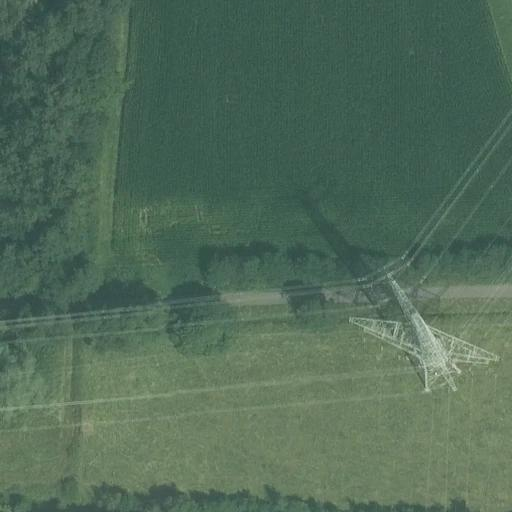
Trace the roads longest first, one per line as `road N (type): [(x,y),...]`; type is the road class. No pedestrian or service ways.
road 1 (unclassified): [(511,293),(0,310)]
road 2 (track): [(82,306),(78,510)]
